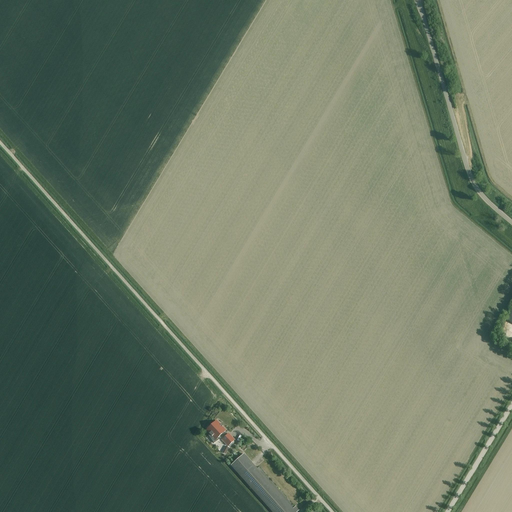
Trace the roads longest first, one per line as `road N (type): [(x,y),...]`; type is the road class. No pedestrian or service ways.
road 1 (unclassified): [(333,511),(0,141)]
road 2 (unclassified): [(511,223),(470,181),(416,0)]
road 3 (track): [(511,197),(489,176),(438,0)]
road 4 (unclassified): [(448,511),(511,406)]
